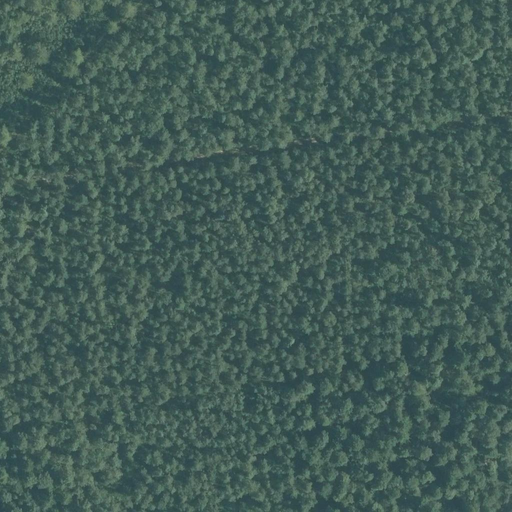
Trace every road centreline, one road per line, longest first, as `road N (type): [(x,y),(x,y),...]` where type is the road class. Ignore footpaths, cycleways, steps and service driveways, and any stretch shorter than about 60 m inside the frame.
road 1 (track): [(0,184),(511,113)]
road 2 (track): [(0,151),(145,0)]
